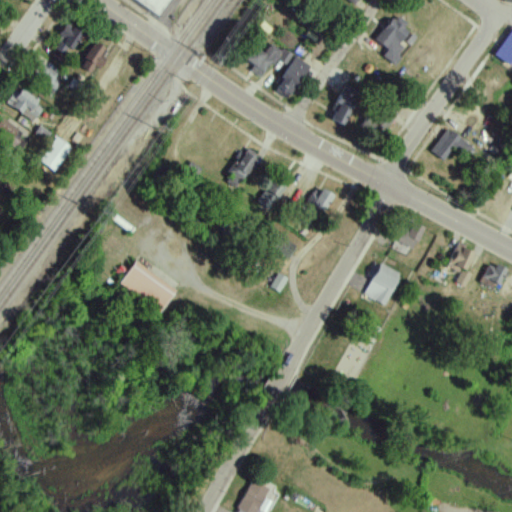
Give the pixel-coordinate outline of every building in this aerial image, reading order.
[(185,0),(164,29),(127,0),(185,0)] [(511,0),(495,0),(495,11),(511,12),(511,0)] [(385,50),(381,56),(392,64),(404,48),(397,43),(408,27),(391,15),(373,41),(385,50)] [(64,58),(81,34),(66,24),(50,48),(64,58)] [(511,59),(511,27),(511,28),(492,56),(508,66),(511,59)] [(105,51),(92,43),(78,67),(90,75),(105,51)] [(280,51),(269,44),(262,55),(251,48),(242,61),(251,66),(248,70),(262,79),(280,51)] [(289,100),(308,65),(293,57),(274,92),(289,100)] [(52,79),(55,72),(33,63),(27,79),(54,90),(57,81),(52,79)] [(327,119),(342,126),(358,94),(342,87),(327,119)] [(4,103),(30,123),(42,108),(16,88),(4,103)] [(465,157),(472,149),(446,128),(428,151),(442,162),(454,148),(465,157)] [(70,148),(54,137),(37,162),(52,172),(70,148)] [(238,189),(253,155),(241,149),(237,159),(234,157),(223,182),(238,189)] [(256,205),(271,212),(284,185),(269,178),(256,205)] [(331,198),(314,187),(302,205),(319,216),(331,198)] [(392,250),(409,256),(419,227),(402,221),(392,250)] [(474,253),(456,244),(445,267),(459,273),(454,283),(464,287),(470,274),(465,272),(474,253)] [(116,285),(157,314),(173,291),(132,262),(116,285)] [(363,297),(385,306),(398,273),(377,264),(363,297)] [(479,284),(496,291),(505,271),(487,264),(479,284)] [(260,511),(256,510),(266,489),(248,481),(234,509),(240,511),(260,511)]
